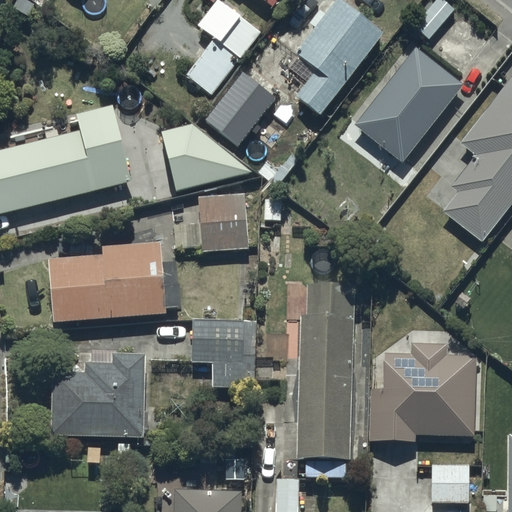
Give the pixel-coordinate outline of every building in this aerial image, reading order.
[(264,31),(222,0),(218,0),(201,24),(218,36),(189,75),(215,95),(264,31)] [(390,32),(351,0),(337,0),(297,49),(318,66),(297,91),(323,112),(390,32)] [(357,124),(406,161),(466,84),(418,46),(357,124)] [(243,72),(205,120),(237,146),(276,99),(243,72)] [(511,77),(462,141),(478,154),(453,185),(461,191),(446,210),(484,240),(511,204),(511,77)] [(85,134),(1,156),(15,209),(126,181),(109,111),(81,118),(85,134)] [(193,125),(163,133),(180,192),(252,172),(193,125)] [(247,193),(201,196),(204,251),(251,248),(247,193)] [(108,253),(53,257),(57,320),(169,313),(164,242),(108,246),(108,253)] [(354,285),(304,285),(304,316),(295,316),(292,463),(351,464),(354,285)] [(258,322),(196,319),(195,359),(215,360),(214,387),(255,389),(258,322)] [(383,392),(366,392),(367,445),(413,444),(413,438),(476,437),(475,358),(445,358),(445,347),(412,347),(412,357),(383,357),(383,392)] [(115,361),(87,361),(87,371),(52,371),(51,438),(149,438),(149,352),(115,352),(115,361)] [(472,465),(433,465),(432,511),(473,511),(474,501),(471,501),(472,465)] [(309,479),(278,478),(277,511),(300,511),(301,491),(316,492),(316,482),(309,482),(309,479)] [(245,511),(246,491),(180,489),(178,511),(245,511)]
